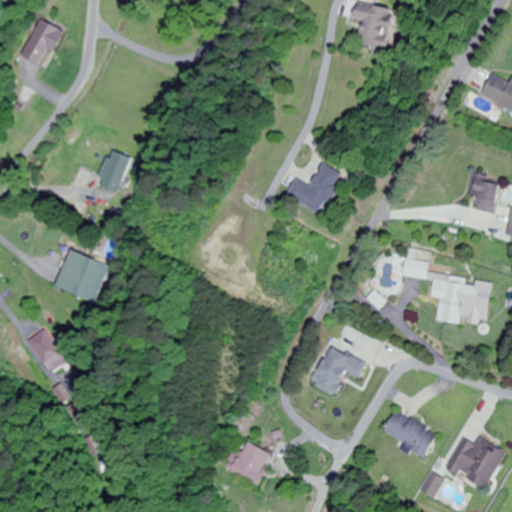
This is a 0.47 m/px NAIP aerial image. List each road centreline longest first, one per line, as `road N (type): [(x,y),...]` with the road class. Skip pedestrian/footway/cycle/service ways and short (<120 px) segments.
road 1 (residential): [(511,391),(448,372),(402,370),(350,451),(294,418),(286,397),(294,355),(505,0)]
road 2 (residential): [(92,22),(140,54),(190,64),(243,0),(345,7),(326,118),(291,182)]
road 3 (residential): [(0,203),(81,80),(94,0)]
